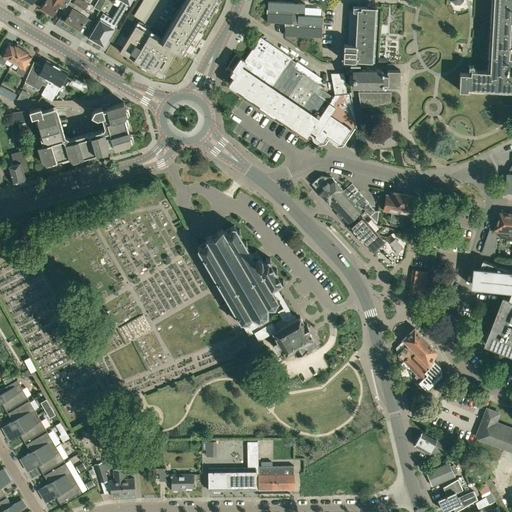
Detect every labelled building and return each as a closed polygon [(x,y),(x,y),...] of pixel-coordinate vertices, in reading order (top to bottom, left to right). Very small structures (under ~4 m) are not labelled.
[(44,0),(40,7),(52,15),(58,6),(64,9),(69,1),(69,0),(44,0)] [(85,25),(89,19),(79,13),(81,8),(83,10),(87,4),(80,0),(74,0),(72,3),(69,1),(64,9),(62,13),(67,16),(64,21),(65,21),(64,22),(69,25),(70,24),(79,30),(83,24),(85,25)] [(122,0),(125,1),(113,22),(101,15),(89,35),(91,36),(91,37),(103,44),(111,29),(113,30),(130,0),(122,0)] [(97,0),(94,7),(99,10),(104,0),(97,0)] [(135,25),(119,51),(128,56),(130,53),(135,56),(133,59),(133,60),(141,64),(141,65),(143,61),(148,64),(146,68),(154,72),(155,73),(157,68),(162,71),(161,71),(163,72),(176,51),(181,54),(182,53),(181,53),(185,48),(189,50),(198,36),(205,23),(201,21),(204,16),(208,18),(213,11),(213,10),(209,8),(212,3),(216,5),(219,0),(183,0),(161,37),(148,29),(149,27),(145,25),(144,27),(137,23),(135,25)] [(511,0),(492,0),(488,71),(472,70),(472,65),(468,64),(468,72),(459,72),(458,89),(466,89),(467,87),(511,89),(511,0)] [(268,3),(267,23),(285,24),(285,36),(321,38),(322,17),(304,16),(305,4),(268,3)] [(348,44),(344,44),(343,57),(342,60),(372,62),(375,7),(361,6),(361,7),(353,7),(353,12),(350,11),(348,44)] [(309,131),(329,102),(318,95),(323,87),(318,83),(321,78),(297,62),(296,63),(291,60),(292,58),(260,37),(245,60),(236,54),(227,67),(229,68),(231,70),(229,74),(233,76),(228,83),(306,135),(309,131)] [(13,62),(22,47),(18,44),(17,46),(14,44),(13,46),(9,43),(5,49),(4,48),(0,55),(0,62),(3,64),(7,58),(13,62)] [(22,47),(13,62),(20,66),(16,72),(22,75),(29,63),(28,62),(31,56),(27,54),(28,53),(25,51),(26,49),(22,47)] [(49,80),(57,66),(47,60),(39,74),(30,69),(24,81),(39,90),(42,84),(46,86),(49,80)] [(57,66),(49,80),(46,86),(41,94),(52,100),(68,72),(57,66)] [(349,75),(349,79),(351,81),(352,81),(352,86),(360,86),(360,91),(358,91),(360,107),(390,102),(390,91),(387,91),(387,86),(399,87),(399,70),(387,70),(387,73),(384,73),(384,72),(382,72),(382,70),(352,69),(352,74),(351,74),(349,75)] [(333,95),(329,102),(309,131),(314,134),(314,138),(319,141),(322,141),(326,135),(339,144),(350,128),(356,127),(350,92),(346,92),(344,72),(330,72),(333,95)] [(78,87),(81,82),(73,78),(70,83),(78,87)] [(126,114),(127,113),(124,102),(111,106),(110,104),(103,106),(102,107),(95,109),(92,115),(97,117),(105,115),(108,125),(104,131),(91,134),(90,132),(78,135),(78,138),(65,142),(64,139),(63,140),(55,111),(45,113),(45,111),(43,111),(41,107),(30,111),(32,118),(37,116),(44,139),(45,139),(48,141),(49,144),(38,147),(42,161),(45,163),(45,164),(69,157),(72,159),(73,160),(107,149),(107,148),(109,145),(108,143),(113,142),(114,147),(129,142),(130,140),(131,140),(125,117),(126,114)] [(25,110),(11,112),(12,124),(27,122),(25,110)] [(20,180),(25,179),(23,171),(28,170),(22,151),(12,154),(15,164),(8,166),(12,182),(14,182),(16,183),(18,182),(20,180)] [(359,213),(360,214),(365,210),(370,215),(372,213),(375,211),(367,202),(368,202),(356,188),(352,183),(344,190),(332,177),(321,175),(312,183),(347,223),(359,213)] [(390,196),(386,195),(383,210),(392,212),(390,222),(402,224),(404,214),(413,216),(415,200),(412,200),(412,196),(390,192),(390,196)] [(361,215),(349,225),(366,244),(368,242),(369,244),(374,250),(383,242),(378,236),(377,237),(375,235),(385,226),(377,224),(365,210),(360,214),(361,215)] [(501,212),(494,232),(511,233),(511,211),(510,211),(510,213),(501,212)] [(277,348),(280,346),(285,356),(295,350),(297,354),(306,348),(308,351),(318,345),(314,339),(313,340),(308,330),(309,330),(306,324),(305,325),(299,316),(296,317),(294,314),(292,315),(276,286),(280,284),(281,286),(283,285),(281,283),(282,283),(282,282),(283,281),(283,280),(281,281),(275,271),(277,270),(276,269),(275,270),(269,260),(271,259),(270,258),(268,259),(268,258),(263,261),(256,250),(251,253),(245,243),(247,242),(246,241),(244,242),(238,232),(240,231),(239,229),(237,230),(234,225),(224,231),(222,228),(217,231),(217,233),(212,236),(210,235),(205,238),(207,241),(196,247),(199,253),(197,254),(198,255),(200,254),(206,264),(204,265),(212,278),(213,277),(219,287),(217,288),(225,301),(220,304),(225,312),(226,311),(227,313),(231,311),(231,312),(233,311),(239,322),(238,325),(240,325),(240,324),(248,322),(248,323),(243,326),(248,335),(249,335),(254,332),(259,340),(269,334),(277,348)] [(399,234),(402,241),(408,242),(409,234),(400,231),(399,234)] [(494,256),(495,242),(486,241),(482,255),(494,256)] [(511,269),(484,259),(481,267),(476,266),(474,286),(507,289),(511,291),(511,293),(511,297),(505,294),(500,307),(486,343),(511,353),(511,269)] [(425,296),(428,272),(411,270),(407,293),(425,296)] [(428,389),(442,375),(441,367),(433,359),(436,352),(436,351),(436,350),(435,349),(414,328),(402,340),(406,344),(397,353),(402,378),(409,376),(407,370),(409,368),(410,368),(421,380),(420,381),(428,389)] [(248,348),(242,338),(229,345),(234,355),(248,348)] [(36,369),(29,356),(23,359),(30,372),(36,369)] [(28,398),(17,380),(0,389),(0,403),(1,402),(6,411),(28,398)] [(2,427),(5,433),(37,415),(29,400),(7,413),(12,421),(2,427)] [(45,410),(50,407),(46,400),(41,403),(45,410)] [(50,407),(45,410),(49,417),(55,414),(50,407)] [(488,408),(477,436),(480,437),(480,439),(485,441),(485,439),(511,449),(511,426),(496,421),(500,412),(488,408)] [(5,433),(9,440),(20,434),(24,442),(46,429),(37,415),(5,433)] [(20,458),(24,464),(56,446),(47,431),(26,444),(30,452),(20,458)] [(69,438),(65,432),(61,434),(59,435),(63,442),(69,438)] [(449,439),(439,434),(436,440),(421,432),(414,445),(429,454),(434,445),(443,450),(449,439)] [(129,443),(116,450),(126,468),(139,461),(129,443)] [(24,464),(27,471),(38,465),(42,473),(64,460),(56,446),(24,464)] [(472,459),(465,463),(469,471),(477,467),(472,459)] [(265,466),(259,466),(259,468),(259,489),(274,489),(294,489),(294,474),(294,466),(274,466),(272,466),(272,461),(265,461),(265,466)] [(38,489),(42,496),(74,477),(65,462),(44,475),(48,483),(38,489)] [(101,482),(108,480),(105,469),(102,462),(95,464),(101,482)] [(453,464),(450,466),(449,463),(426,472),(432,485),(454,476),(453,474),(457,473),(453,464)] [(0,478),(8,473),(5,467),(0,469),(0,478)] [(159,468),(158,468),(155,468),(155,473),(158,473),(158,481),(171,481),(171,490),(179,490),(179,488),(193,488),(193,474),(165,474),(165,468),(159,468)] [(259,489),(259,468),(225,469),(225,468),(224,468),(224,469),(209,469),(209,468),(208,468),(208,490),(209,490),(209,489),(224,489),(224,490),(225,490),(225,489),(226,489),(226,490),(259,489)] [(111,496),(122,495),(120,474),(124,474),(124,469),(114,470),(114,479),(110,480),(111,493),(111,496)] [(12,480),(8,473),(0,478),(0,497),(5,495),(0,487),(12,480)] [(470,473),(465,476),(468,484),(474,482),(470,473)] [(124,479),(124,474),(120,474),(122,495),(135,494),(134,478),(124,479)] [(61,504),(82,492),(74,477),(42,496),(45,502),(56,496),(61,504)] [(490,492),(496,489),(490,478),(484,481),(485,483),(489,491),(490,492)] [(85,483),(88,488),(95,485),(92,479),(85,483)] [(458,498),(455,492),(462,489),(457,479),(443,487),(447,495),(439,499),(439,500),(438,500),(438,502),(439,505),(441,506),(442,506),(444,511),(453,507),(455,511),(477,499),(473,491),(458,498)] [(485,483),(477,487),(482,495),(489,491),(485,483)] [(11,505),(6,497),(0,500),(0,511),(15,511),(27,505),(23,498),(11,505)] [(475,503),(478,509),(489,504),(485,497),(475,503)]
